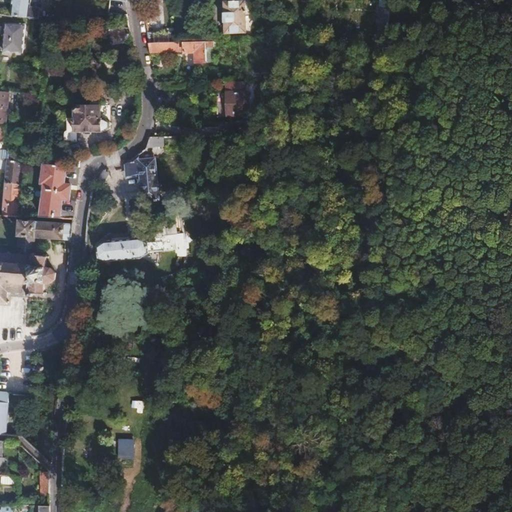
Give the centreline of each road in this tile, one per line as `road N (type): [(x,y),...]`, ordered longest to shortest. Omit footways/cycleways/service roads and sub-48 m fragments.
road 1 (residential): [(62,334),(88,171),(131,148),(150,113),(134,0)]
road 2 (residential): [(62,334),(55,511)]
